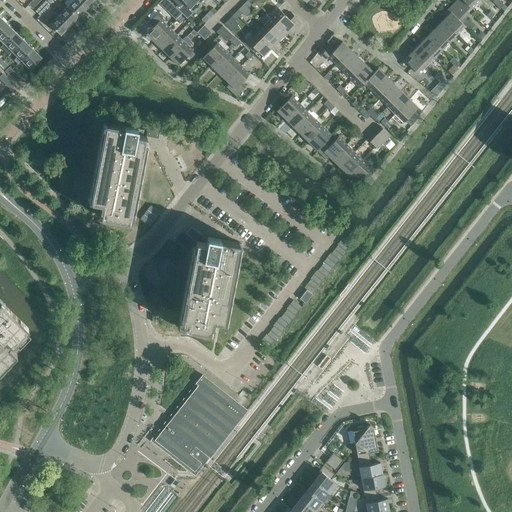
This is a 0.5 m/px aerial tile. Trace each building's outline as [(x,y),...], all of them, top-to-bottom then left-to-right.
[(33,9),(41,0),(32,0),(28,4),(33,9)] [(78,17),(87,8),(78,0),(73,0),(67,6),(78,17)] [(78,0),(87,8),(90,5),(91,6),(96,1),(94,0),(78,0)] [(194,12),(202,3),(198,0),(172,0),(178,5),(176,7),(187,18),(194,12)] [(463,0),(456,0),(452,4),(448,9),(459,20),(471,8),(463,0)] [(39,15),(49,5),(45,1),(35,11),(39,15)] [(505,10),(507,7),(504,5),(500,1),(496,5),(500,9),(501,7),(505,10)] [(78,17),(67,6),(59,15),(69,26),(78,17)] [(240,10),(236,14),(240,18),(243,14),(246,17),(250,12),(244,6),(240,10)] [(446,17),(443,20),(457,34),(465,26),(459,20),(448,9),(443,14),(446,17)] [(292,32),(297,27),(302,22),(292,13),(288,18),(280,10),(273,18),(287,32),(289,30),(292,32)] [(146,34),(154,42),(168,27),(160,19),(163,17),(158,12),(149,21),(154,26),(146,34)] [(61,35),(69,26),(59,15),(50,24),(61,35)] [(273,18),(265,26),(279,40),(287,32),(273,18)] [(449,41),(457,34),(443,20),(435,28),(449,41)] [(15,32),(6,23),(0,29),(0,38),(4,43),(15,32)] [(188,24),(178,33),(182,38),(193,29),(188,24)] [(211,32),(204,24),(197,32),(205,40),(211,32)] [(236,39),(223,25),(216,32),(223,38),(224,38),(227,41),(229,39),(233,43),(236,39)] [(271,48),(279,40),(265,26),(257,34),(271,48)] [(154,42),(162,49),(176,35),(168,27),(154,42)] [(435,28),(427,35),(442,49),(449,41),(435,28)] [(188,38),(195,31),(193,29),(186,36),(188,38)] [(190,40),(197,33),(195,31),(188,38),(190,40)] [(13,51),(24,40),(15,32),(4,43),(13,51)] [(271,48),(257,34),(249,42),(263,56),(271,48)] [(162,49),(170,57),(184,43),(176,35),(162,49)] [(434,57),(442,49),(427,35),(420,43),(434,57)] [(22,60),(32,49),(24,40),(13,51),(18,56),(14,60),(18,63),(22,60)] [(217,43),(203,57),(211,65),(225,51),(224,50),(227,47),(220,41),(218,44),(217,43)] [(321,54),(326,58),(328,56),(337,64),(350,49),(342,41),(335,49),(330,45),(321,54)] [(184,43),(170,57),(178,65),(192,51),(184,43)] [(420,43),(412,51),(426,65),(434,57),(420,43)] [(30,69),(41,58),(32,49),(22,60),(30,69)] [(358,57),(350,49),(337,64),(344,71),(358,57)] [(219,73),(233,58),(225,51),(211,65),(219,73)] [(418,73),(426,65),(412,51),(404,59),(418,73)] [(344,71),(352,79),(366,65),(358,57),(344,71)] [(227,80),(241,66),(233,58),(219,73),(227,80)] [(374,72),(366,65),(352,79),(360,87),(365,83),(364,82),(374,72)] [(227,86),(232,91),(237,96),(246,86),(241,82),(249,74),(241,66),(227,80),(230,83),(227,86)] [(17,83),(21,79),(9,67),(5,71),(17,83)] [(365,83),(372,90),(386,76),(378,68),(374,72),(364,82),(365,83)] [(0,79),(10,90),(15,85),(3,74),(0,76),(0,79)] [(394,84),(386,76),(372,90),(380,98),(394,84)] [(298,92),(307,83),(303,79),(294,88),(298,92)] [(380,98),(388,105),(402,91),(394,84),(380,98)] [(410,99),(402,91),(388,105),(396,113),(410,99)] [(284,117),(298,103),(291,96),(277,110),(284,117)] [(418,107),(410,99),(396,113),(404,121),(418,107)] [(306,111),(298,103),(284,117),(292,125),(306,111)] [(371,107),(367,111),(363,115),(367,118),(370,115),(374,120),(379,115),(371,107)] [(314,119),(306,111),(292,125),(300,133),(314,119)] [(378,121),(384,115),(382,112),(376,119),(378,121)] [(314,119),(300,133),(309,141),(323,127),(314,119)] [(101,210),(99,216),(133,223),(146,151),(144,151),(144,149),(146,149),(148,142),(145,141),(146,135),(158,138),(159,131),(150,129),(150,131),(104,122),(89,201),(101,203),(100,210),(101,210)] [(386,140),(390,135),(381,126),(377,131),(386,140)] [(323,127),(309,141),(317,150),(326,140),(331,135),(323,127)] [(386,140),(377,131),(372,135),(381,144),(386,140)] [(381,144),(372,135),(368,140),(377,148),(381,144)] [(326,140),(317,150),(326,159),(329,156),(332,159),(346,145),(338,137),(330,144),(326,140)] [(346,145),(332,159),(340,167),(354,153),(346,145)] [(348,175),(362,161),(354,153),(340,167),(348,175)] [(362,161),(348,175),(356,182),(370,168),(362,161)] [(214,320),(227,322),(242,244),(201,235),(191,227),(187,232),(197,240),(196,246),(193,246),(192,253),(193,253),(193,255),(191,255),(178,326),(211,333),(212,327),(213,327),(214,320)] [(344,236),(340,240),(349,246),(352,242),(344,236)] [(345,251),(349,246),(340,240),(337,244),(338,245),(345,251)] [(338,245),(334,249),(343,256),(346,251),(345,251),(338,245)] [(343,256),(334,249),(331,253),(339,259),(339,260),(343,256)] [(330,253),(327,257),(335,263),(339,259),(331,253),(330,253)] [(324,261),(324,262),(332,268),(335,263),(327,257),(324,261)] [(324,262),(321,266),(329,272),(333,268),(332,268),(324,262)] [(318,270),(325,276),(326,277),(329,272),(321,266),(318,270)] [(317,270),(314,274),(322,280),(325,276),(318,270),(317,270)] [(310,278),(311,279),(319,285),(322,280),(314,274),(310,278)] [(311,279),(308,283),(316,289),(319,285),(311,279)] [(304,287),(313,294),(316,289),(308,283),(304,287)] [(300,298),(305,303),(313,294),(307,289),(300,298)] [(293,300),(290,304),(298,310),(301,306),(293,300)] [(0,370),(31,339),(24,333),(28,328),(0,301),(0,370)] [(295,315),(298,310),(290,304),(286,308),(287,309),(295,315)] [(287,309),(284,313),(292,320),(295,315),(287,309)] [(289,324),(292,320),(284,313),(280,317),(288,323),(289,324)] [(280,317),(276,321),(285,327),(288,323),(280,317)] [(281,332),(285,327),(276,321),(273,325),(274,326),(281,332)] [(274,326),(270,330),(279,337),(282,332),(281,332),(274,326)] [(275,341),(279,337),(270,330),(267,334),(275,340),(275,341)] [(266,334),(263,338),(271,344),(275,340),(267,334),(266,334)] [(268,349),(271,344),(263,338),(260,342),(268,349)] [(155,440),(183,462),(195,446),(207,455),(218,441),(245,408),(231,397),(202,374),(196,383),(198,385),(161,432),(155,440)] [(366,428),(360,429),(359,426),(354,427),(355,430),(352,430),(352,431),(347,431),(350,443),(355,442),(375,438),(373,427),(369,424),(366,428)] [(369,451),(377,450),(375,438),(355,442),(358,460),(370,458),(369,451)] [(201,463),(207,455),(195,446),(183,462),(194,471),(200,464),(201,463)] [(335,470),(343,460),(333,452),(325,462),(335,470)] [(371,464),(370,458),(358,460),(361,478),(382,474),(380,462),(371,464)] [(319,470),(321,472),(314,481),(333,496),(341,487),(331,479),(335,474),(323,465),(319,470)] [(341,476),(345,471),(340,467),(337,472),(341,476)] [(384,485),(382,474),(361,478),(365,496),(377,493),(375,487),(384,485)] [(174,487),(179,481),(175,478),(170,484),(174,487)] [(333,496),(314,481),(307,490),(322,502),(329,493),(333,496)] [(146,511),(155,511),(171,492),(164,486),(145,511),(146,511)] [(322,502),(307,490),(300,498),(316,511),(317,511),(316,511),(322,502)] [(353,503),(356,492),(350,490),(347,502),(353,503)] [(164,511),(177,496),(173,493),(158,511),(164,511)] [(367,511),(376,511),(389,510),(387,498),(378,500),(377,493),(365,496),(367,511)] [(316,511),(300,498),(293,507),(298,511),(316,511)]
